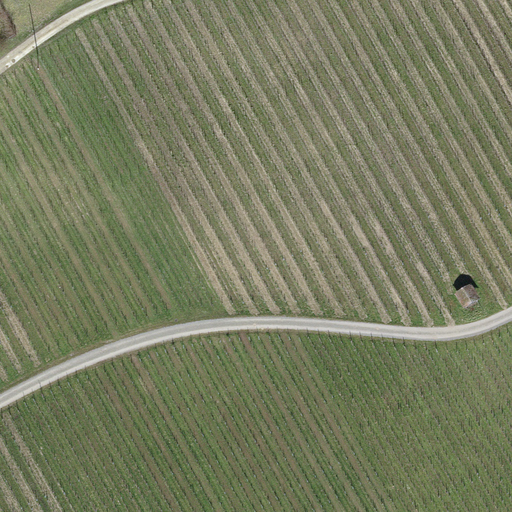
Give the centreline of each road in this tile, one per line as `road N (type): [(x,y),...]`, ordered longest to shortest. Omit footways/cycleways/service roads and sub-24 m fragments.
road 1 (track): [(511,313),(447,335),(293,321),(181,329),(118,344),(0,401)]
road 2 (track): [(0,67),(112,0)]
